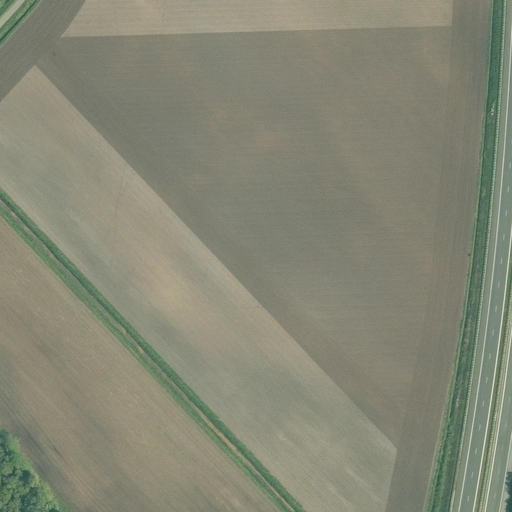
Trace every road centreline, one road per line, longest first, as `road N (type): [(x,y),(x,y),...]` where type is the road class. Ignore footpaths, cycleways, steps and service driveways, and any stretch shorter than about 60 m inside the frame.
road 1 (motorway): [(511,131),(465,511)]
road 2 (motorway): [(490,511),(511,382)]
